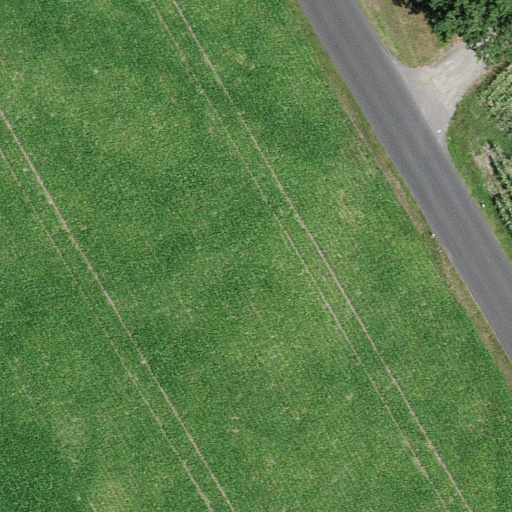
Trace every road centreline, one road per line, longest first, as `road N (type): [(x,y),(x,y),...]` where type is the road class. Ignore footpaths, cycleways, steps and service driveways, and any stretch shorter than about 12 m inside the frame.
road 1 (tertiary): [(319,0),(511,327)]
road 2 (track): [(391,124),(511,18)]
